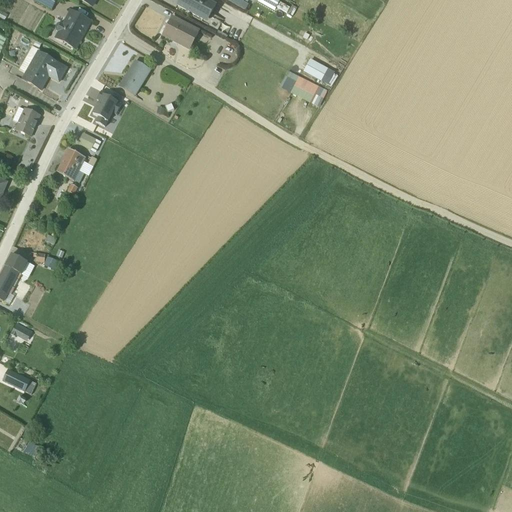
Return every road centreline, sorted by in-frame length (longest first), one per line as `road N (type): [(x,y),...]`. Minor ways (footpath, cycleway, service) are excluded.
road 1 (track): [(236,105),(298,144),(511,248)]
road 2 (residential): [(0,259),(65,118),(116,31)]
road 3 (unclassified): [(116,31),(236,105)]
